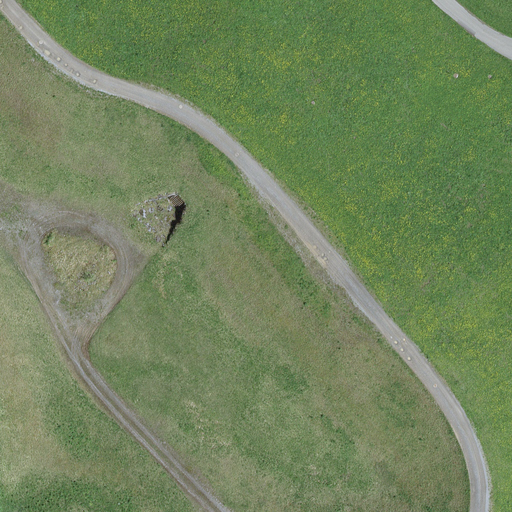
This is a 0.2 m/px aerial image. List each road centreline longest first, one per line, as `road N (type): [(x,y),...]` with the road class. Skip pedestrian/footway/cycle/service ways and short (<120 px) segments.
road 1 (track): [(223,511),(103,391),(0,221)]
road 2 (track): [(0,220),(41,217),(97,230),(127,250),(126,278),(72,341)]
